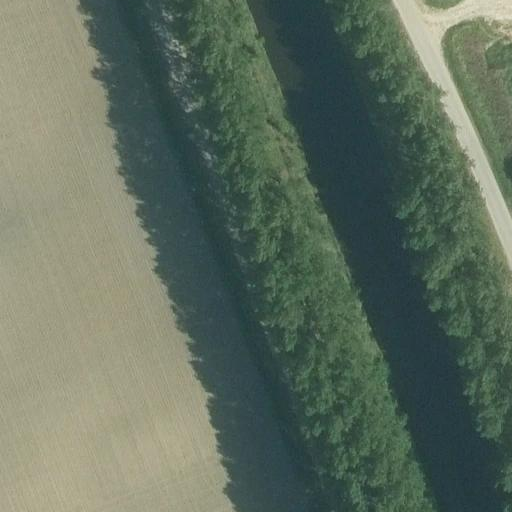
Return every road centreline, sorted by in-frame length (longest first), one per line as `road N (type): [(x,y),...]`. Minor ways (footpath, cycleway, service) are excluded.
road 1 (unclassified): [(352,511),(150,0)]
road 2 (unclassified): [(511,280),(396,0)]
